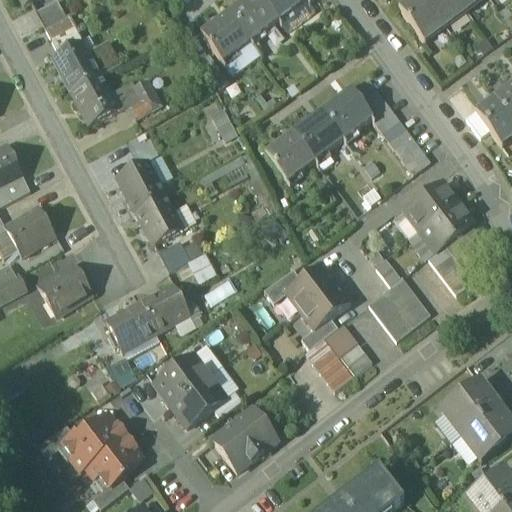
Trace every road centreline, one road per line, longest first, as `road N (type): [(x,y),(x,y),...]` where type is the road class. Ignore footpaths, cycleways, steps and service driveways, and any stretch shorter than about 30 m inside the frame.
road 1 (residential): [(220,511),(511,280)]
road 2 (residential): [(0,34),(133,289)]
road 3 (residential): [(347,0),(486,174),(511,228)]
